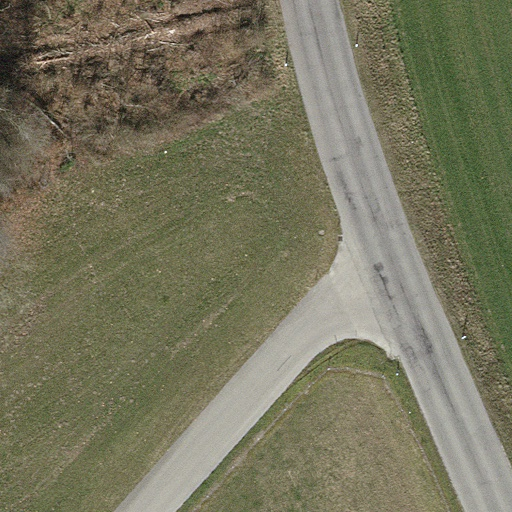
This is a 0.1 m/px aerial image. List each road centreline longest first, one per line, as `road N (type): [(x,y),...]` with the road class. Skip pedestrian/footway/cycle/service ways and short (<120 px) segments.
road 1 (tertiary): [(307,0),(315,51),(382,250),(495,511)]
road 2 (track): [(147,511),(382,250)]
